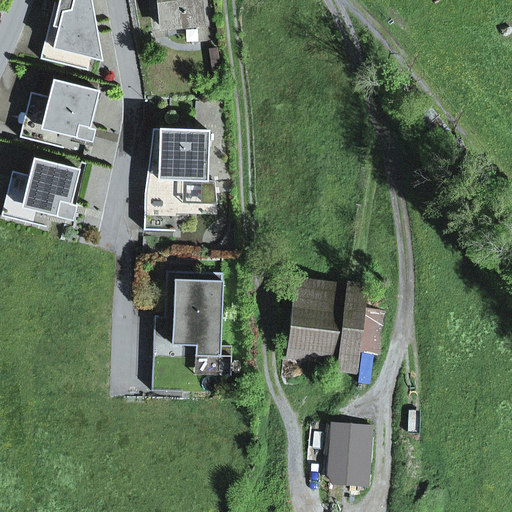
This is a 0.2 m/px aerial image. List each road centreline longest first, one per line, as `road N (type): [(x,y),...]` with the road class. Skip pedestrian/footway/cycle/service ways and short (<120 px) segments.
road 1 (track): [(231,0),(250,222),(266,296)]
road 2 (track): [(511,192),(338,0)]
road 3 (residential): [(117,0),(132,112),(105,250)]
road 4 (track): [(353,278),(381,127)]
